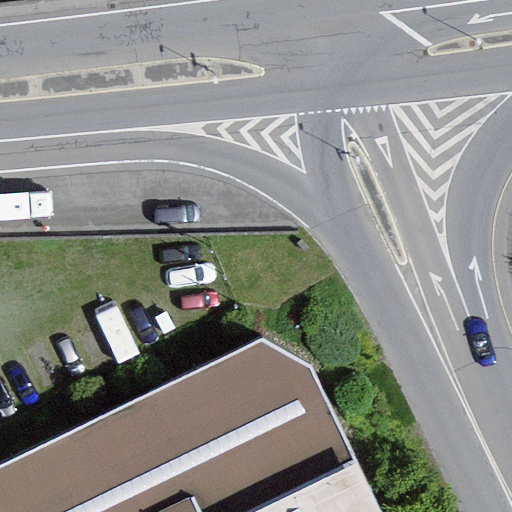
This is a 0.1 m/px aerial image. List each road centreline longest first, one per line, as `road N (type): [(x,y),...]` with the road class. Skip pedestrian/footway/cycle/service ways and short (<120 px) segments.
road 1 (unclassified): [(43,118),(225,157),(301,191),(401,259)]
road 2 (secondary): [(326,17),(0,51)]
road 3 (secondary): [(43,118),(336,86)]
road 4 (unclassified): [(441,349),(485,169),(511,129)]
road 5 (unclassified): [(401,259),(336,86)]
road 6 (secondary): [(336,86),(511,66)]
road 7 (unclassified): [(511,499),(441,349)]
road 8 (secondary): [(467,0),(326,17)]
